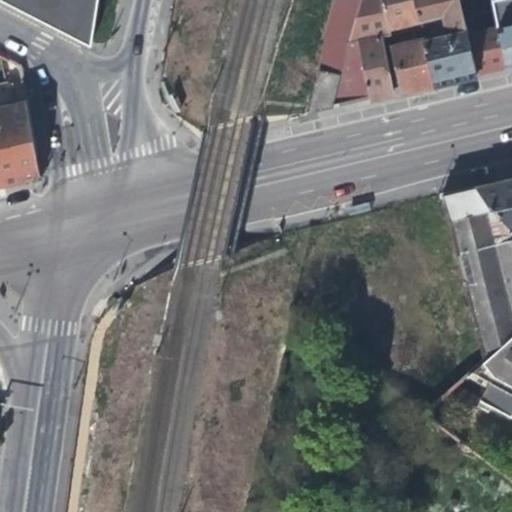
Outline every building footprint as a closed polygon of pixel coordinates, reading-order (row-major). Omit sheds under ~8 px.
[(4,0),(22,8),(87,42),(94,0),(4,0)] [(341,76),(332,108),(371,99),(357,28),(362,0),(360,0),(356,18),(343,66),(341,76)] [(350,16),(354,0),(337,0),(334,12),(350,16)] [(371,0),(362,0),(357,28),(371,99),(384,96),(392,94),(380,40),(371,0)] [(381,0),(371,0),(380,40),(391,38),(389,28),(381,0)] [(381,0),(389,28),(420,21),(415,0),(381,0)] [(415,0),(420,21),(442,15),(446,35),(425,40),(436,84),(458,79),(476,75),(466,35),(462,18),(457,0),(415,0)] [(511,0),(492,0),(495,11),(496,14),(511,9),(511,0)] [(511,9),(496,14),(499,27),(508,67),(511,66),(511,9)] [(495,11),(462,18),(466,35),(499,27),(496,14),(495,11)] [(356,18),(350,16),(334,12),(322,61),(343,66),(356,18)] [(499,27),(466,35),(476,75),(498,70),(508,67),(499,27)] [(424,87),(436,84),(425,40),(423,33),(416,35),(417,42),(393,47),(404,91),(424,87)] [(309,114),(332,108),(341,76),(343,66),(322,61),(309,114)] [(0,105),(0,187),(1,188),(38,179),(36,166),(22,101),(0,105)] [(511,176),(476,185),(511,225),(511,176)] [(459,189),(442,193),(448,220),(456,249),(474,323),(477,334),(483,356),(484,358),(511,332),(511,225),(476,185),(459,189)] [(348,207),(320,212),(321,216),(349,211),(348,207)] [(511,332),(484,358),(470,371),(488,381),(478,400),(508,418),(511,410),(511,395),(511,394),(511,392),(511,332)]
